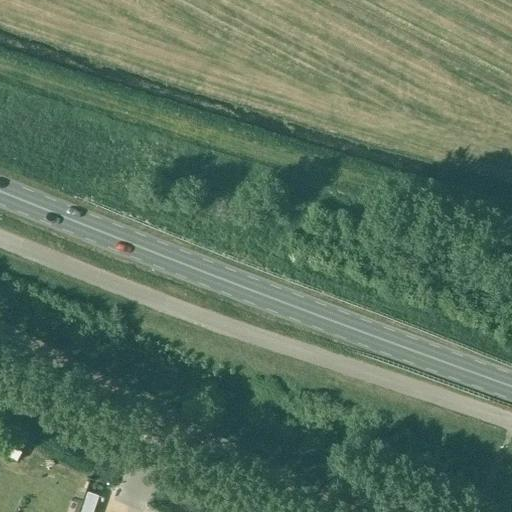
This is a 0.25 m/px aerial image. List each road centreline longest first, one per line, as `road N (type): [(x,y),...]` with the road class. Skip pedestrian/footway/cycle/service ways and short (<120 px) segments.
road 1 (primary): [(511,387),(0,191)]
road 2 (unclassified): [(346,511),(0,328)]
